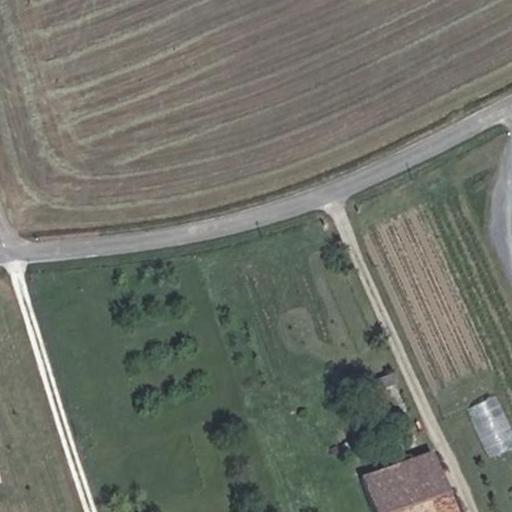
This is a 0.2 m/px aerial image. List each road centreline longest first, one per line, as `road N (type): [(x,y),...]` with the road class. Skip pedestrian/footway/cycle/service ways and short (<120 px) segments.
road 1 (tertiary): [(511,105),(390,169),(227,227),(10,251)]
road 2 (track): [(478,511),(329,195)]
road 3 (track): [(91,511),(10,251)]
